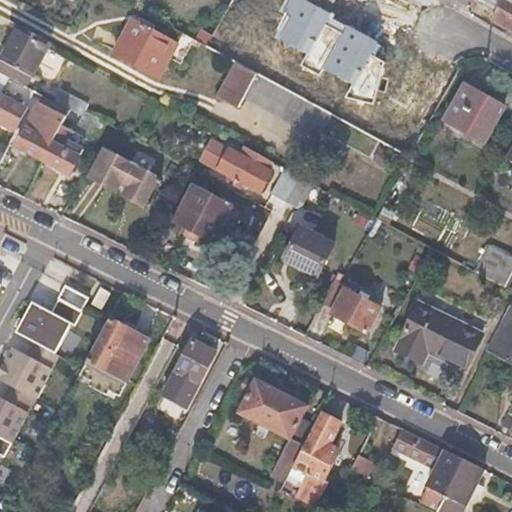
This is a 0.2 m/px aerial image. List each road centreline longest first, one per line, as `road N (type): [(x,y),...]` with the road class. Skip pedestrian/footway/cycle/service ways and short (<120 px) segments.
road 1 (residential): [(0,210),(511,466)]
road 2 (unknown): [(216,109),(158,88),(9,0)]
